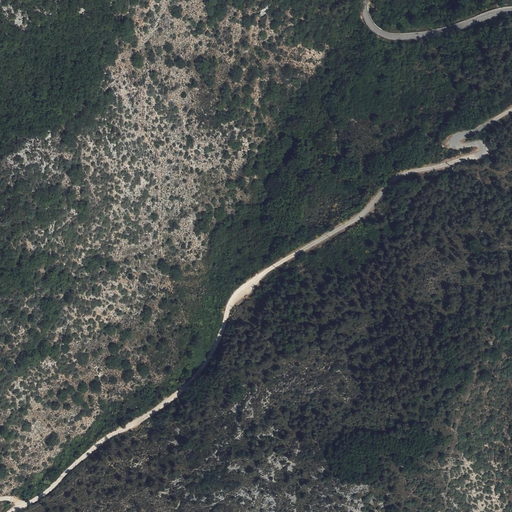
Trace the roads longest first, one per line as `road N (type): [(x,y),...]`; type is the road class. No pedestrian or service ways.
road 1 (track): [(511,111),(454,141),(479,143),(480,155),(405,173),(363,213),(251,282),(232,300),(206,364),(182,392),(13,511)]
road 2 (secondary): [(511,10),(439,33),(396,36),(374,27),(365,0)]
